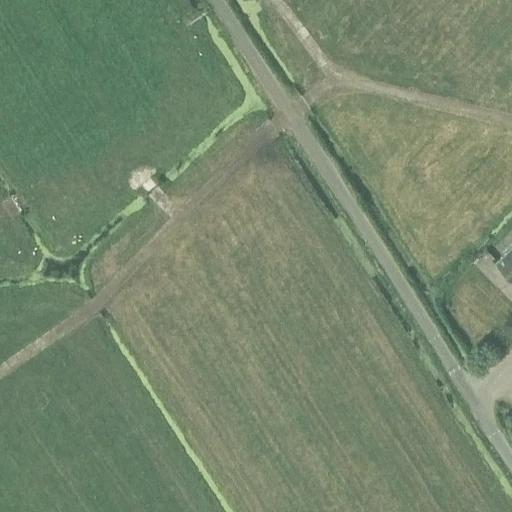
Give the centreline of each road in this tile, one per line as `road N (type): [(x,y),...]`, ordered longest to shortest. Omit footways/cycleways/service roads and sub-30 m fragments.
road 1 (unclassified): [(511,465),(212,0)]
road 2 (track): [(0,378),(95,308),(187,219),(146,178)]
road 3 (track): [(274,0),(332,80),(511,120)]
road 4 (track): [(187,219),(332,80)]
